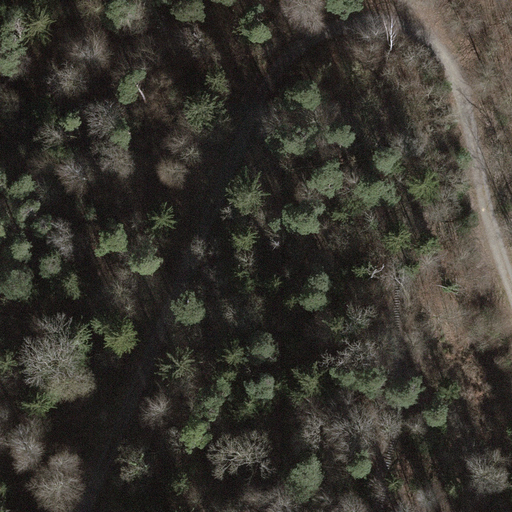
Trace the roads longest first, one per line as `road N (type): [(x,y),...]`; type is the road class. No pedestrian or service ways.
road 1 (track): [(259,103),(295,59),(344,27),(403,24),(429,39),(470,125),(489,238),(511,292)]
road 2 (track): [(92,511),(206,253),(259,103)]
